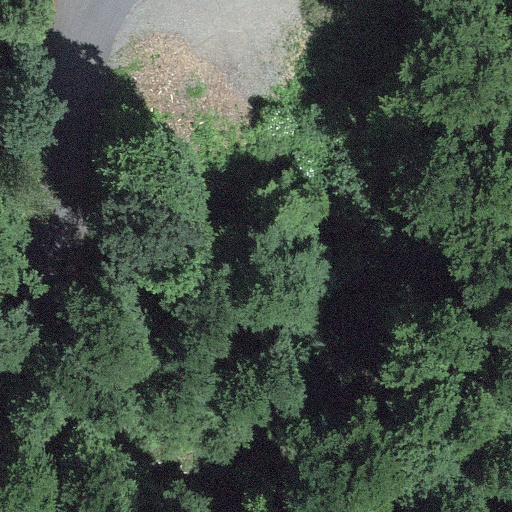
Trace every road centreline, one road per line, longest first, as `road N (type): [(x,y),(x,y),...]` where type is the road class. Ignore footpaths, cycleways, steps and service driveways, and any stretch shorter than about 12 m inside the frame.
road 1 (track): [(511,24),(492,28),(410,92),(363,189),(359,310),(397,470),(399,511)]
road 2 (unclassified): [(94,0),(73,29),(63,224),(28,331),(0,359)]
